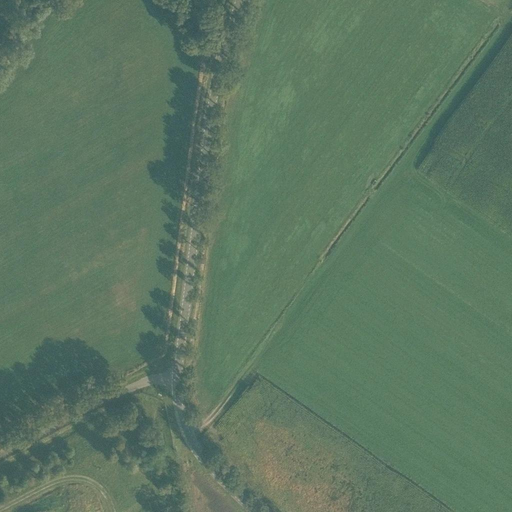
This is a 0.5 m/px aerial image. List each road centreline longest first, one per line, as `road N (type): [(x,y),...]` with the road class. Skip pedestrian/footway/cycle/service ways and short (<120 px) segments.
road 1 (tertiary): [(177,375),(212,96),(240,0)]
road 2 (unclassified): [(0,453),(132,384),(177,375)]
road 3 (tertiary): [(252,511),(190,442),(177,375)]
road 4 (track): [(0,508),(76,478),(103,494),(109,511)]
